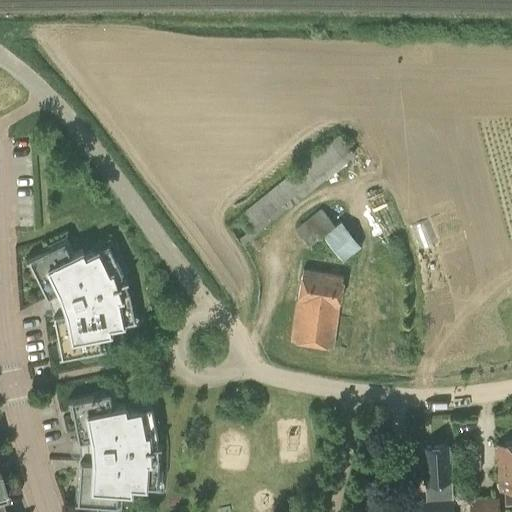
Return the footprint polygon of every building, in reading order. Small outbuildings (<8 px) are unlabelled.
[(345,161),(329,141),(308,158),(300,165),(316,184),(345,161)] [(333,224),(320,208),(296,228),(309,244),(333,224)] [(68,254),(61,241),(25,259),(43,295),(45,298),(48,303),(48,305),(50,313),(55,338),(56,345),(58,356),(98,348),(95,333),(107,331),(106,324),(131,319),(123,279),(105,243),(82,255),(79,249),(76,250),(68,254)] [(303,269),(302,273),(297,304),(291,340),(332,347),(343,275),(306,270),(303,269)] [(127,483),(153,485),(156,445),(148,405),(123,410),(121,404),(110,406),(107,391),(67,399),(69,408),(70,414),(73,429),(76,446),(77,450),(77,458),(76,470),(74,501),(99,503),(114,504),(115,489),(124,489),(127,489),(127,483)] [(511,441),(497,443),(499,490),(511,488),(511,441)] [(447,446),(422,447),(425,480),(425,482),(426,499),(408,500),(408,511),(453,511),(452,498),(450,499),(449,480),(450,480),(449,463),(447,463),(447,446)] [(498,511),(499,510),(498,496),(468,497),(469,511),(498,511)]
